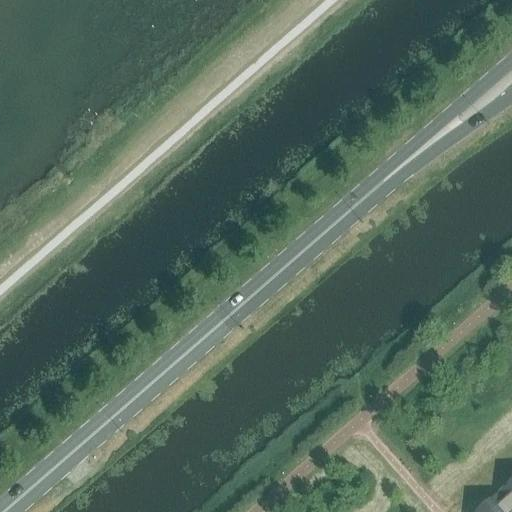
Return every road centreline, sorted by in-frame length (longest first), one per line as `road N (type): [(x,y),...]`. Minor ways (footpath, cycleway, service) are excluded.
road 1 (secondary): [(7,511),(416,155)]
road 2 (secondary): [(511,60),(416,155)]
